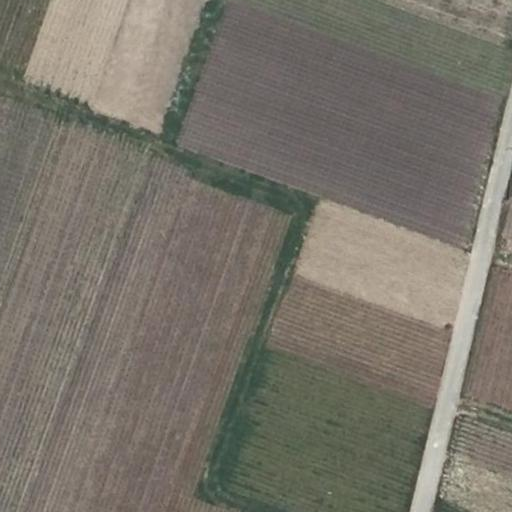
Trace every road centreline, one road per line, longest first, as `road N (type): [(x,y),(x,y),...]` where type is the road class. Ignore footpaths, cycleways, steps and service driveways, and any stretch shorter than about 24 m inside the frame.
road 1 (track): [(250,511),(209,496),(299,206),(0,90)]
road 2 (unclassified): [(420,511),(511,128)]
